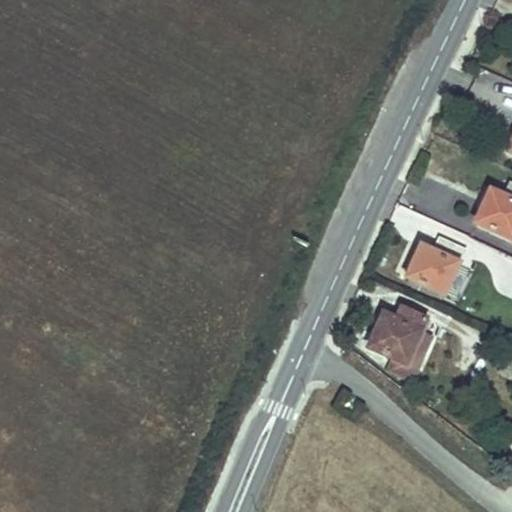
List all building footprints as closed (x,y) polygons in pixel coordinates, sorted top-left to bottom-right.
[(511,127),(503,145),(511,149),(511,127)] [(484,186),(470,218),(511,237),(511,235),(511,183),(505,181),(500,193),(484,186)] [(419,242),(406,270),(446,288),(465,247),(438,236),(434,248),(419,242)] [(494,295),(511,298),(511,267),(501,265),(494,295)] [(386,310),(371,341),(401,355),(411,360),(425,331),(433,314),(407,301),(400,316),(386,310)] [(411,360),(401,355),(393,369),(416,381),(438,337),(425,331),(411,360)] [(511,346),(500,373),(511,378),(511,346)]
